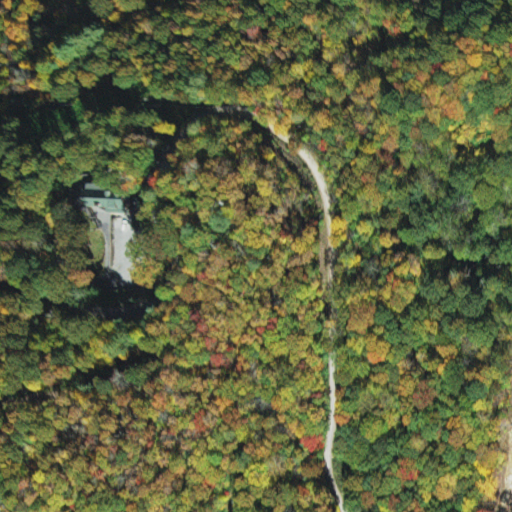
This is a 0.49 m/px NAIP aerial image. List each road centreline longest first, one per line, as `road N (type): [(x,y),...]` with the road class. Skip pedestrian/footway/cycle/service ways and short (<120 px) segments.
road 1 (residential): [(332,429),(355,365),(362,137),(330,53),(286,7),(274,0),(171,2),(72,90),(0,121)]
road 2 (residential): [(166,295),(175,259),(148,191),(181,135),(231,109),(260,117),(296,147),(330,212),(334,404),(326,462),(343,511)]
road 3 (residential): [(166,295),(181,338),(166,370),(128,387),(0,403)]
road 4 (residential): [(0,278),(45,300),(117,313),(147,309),(166,295)]
